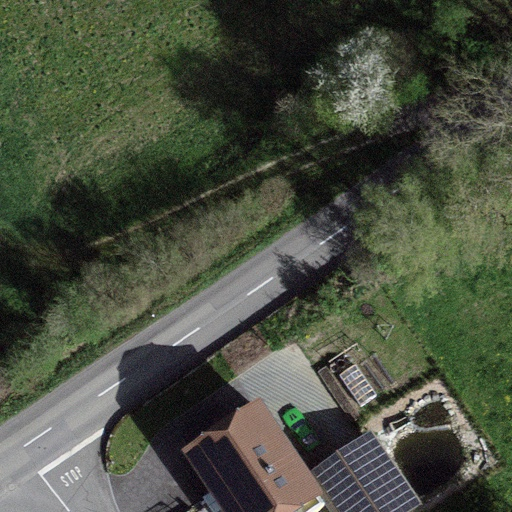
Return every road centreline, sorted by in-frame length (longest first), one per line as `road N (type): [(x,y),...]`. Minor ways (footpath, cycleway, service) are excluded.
road 1 (tertiary): [(511,98),(18,451)]
road 2 (track): [(0,244),(52,255),(119,246),(403,117),(480,122)]
